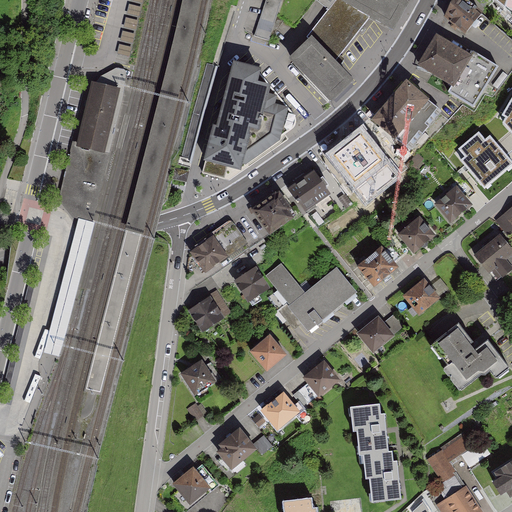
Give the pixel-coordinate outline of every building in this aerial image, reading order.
[(280,10),(285,1),(284,0),(266,0),(254,37),(271,43),(278,18),(280,10)] [(344,2),(345,0),(337,0),(306,38),(310,43),(314,40),(336,63),(369,20),(344,2)] [(410,6),(398,0),(345,0),(344,2),(369,20),(394,35),(410,6)] [(483,17),(462,0),(461,0),(445,19),(466,37),(475,27),(483,17)] [(511,0),(492,0),(511,15),(511,0)] [(471,50),(438,30),(419,62),(453,82),(455,83),(474,52),(471,50)] [(336,63),(314,40),(310,43),(291,61),(332,104),(353,81),(336,63)] [(453,82),(449,89),(474,104),(499,63),(472,47),(471,50),(474,52),(455,83),(453,82)] [(262,74),(234,67),(217,132),(213,131),(204,167),(203,169),(202,175),(225,181),(228,168),(241,170),(242,166),(246,167),(280,143),(289,110),(275,106),(278,98),(270,96),(271,91),(258,88),(262,74)] [(123,70),(117,69),(96,80),(94,85),(119,91),(104,153),(79,147),(80,144),(76,143),(73,142),(60,198),(59,200),(73,218),(79,219),(90,222),(93,223),(124,96),(127,73),(123,70)] [(398,140),(401,137),(412,147),(445,109),(410,79),(375,120),(398,140)] [(119,91),(94,85),(81,140),(80,144),(79,147),(104,153),(119,91)] [(511,95),(499,117),(511,134),(511,95)] [(511,171),(511,159),(485,126),(451,153),(484,194),(511,171)] [(356,138),(329,158),(353,191),(366,181),(359,170),(373,160),(356,138)] [(174,174),(173,179),(187,182),(188,177),(189,172),(175,169),(174,174)] [(309,211),(333,195),(315,170),(291,186),(309,211)] [(472,207),(457,188),(436,205),(452,224),(472,207)] [(254,213),(271,238),(297,221),(279,195),(254,213)] [(511,209),(499,220),(511,236),(511,209)] [(90,222),(79,219),(44,354),(53,357),(59,358),(66,337),(95,223),(93,223),(90,222)] [(398,238),(414,257),(436,239),(420,220),(398,238)] [(231,222),(190,251),(204,271),(245,242),(231,222)] [(511,270),(511,248),(501,235),(477,255),(498,282),(511,270)] [(384,249),(360,267),(376,288),(400,270),(384,249)] [(305,294),(283,265),(267,277),(310,332),(358,295),(338,269),(305,294)] [(257,268),(235,282),(249,303),(270,289),(257,268)] [(22,312),(28,314),(36,281),(30,280),(22,312)] [(434,285),(441,295),(449,290),(443,280),(434,285)] [(424,281),(404,297),(419,316),(439,301),(424,281)] [(211,300),(189,313),(203,336),(225,322),(211,300)] [(380,317),(357,335),(373,354),(405,328),(395,314),(385,322),(380,317)] [(13,351),(19,352),(27,320),(21,318),(13,351)] [(479,351),(459,325),(431,346),(465,391),(492,371),(497,378),(509,369),(489,343),(479,351)] [(269,337),(252,352),(268,370),(285,355),(269,337)] [(3,390),(9,391),(18,359),(12,357),(3,390)] [(182,374),(195,395),(215,382),(201,362),(182,374)] [(309,384),(299,392),(309,404),(318,396),(320,398),(340,382),(325,363),(304,379),(309,384)] [(283,394),(253,419),(260,427),(268,420),(277,432),(299,414),(283,394)] [(196,420),(204,415),(196,403),(187,409),(196,420)] [(381,414),(380,404),(351,407),(353,432),(357,431),(360,455),(363,454),(389,452),(385,414),(381,414)] [(456,469),(450,460),(474,443),(465,430),(441,447),(442,449),(427,458),(441,479),(456,469)] [(222,451),(219,453),(233,471),(258,452),(263,457),(274,448),(265,437),(253,446),(241,431),(220,447),(222,451)] [(373,503),(402,499),(398,461),(394,461),(393,451),(389,452),(363,454),(366,479),(370,479),(373,503)] [(511,458),(494,471),(511,496),(511,495),(511,458)] [(194,468),(173,485),(191,508),(219,486),(203,466),(197,471),(194,468)] [(451,511),(484,511),(467,485),(444,500),(451,511)] [(284,511),(317,511),(317,508),(313,509),(312,498),(284,501),(284,511)]
